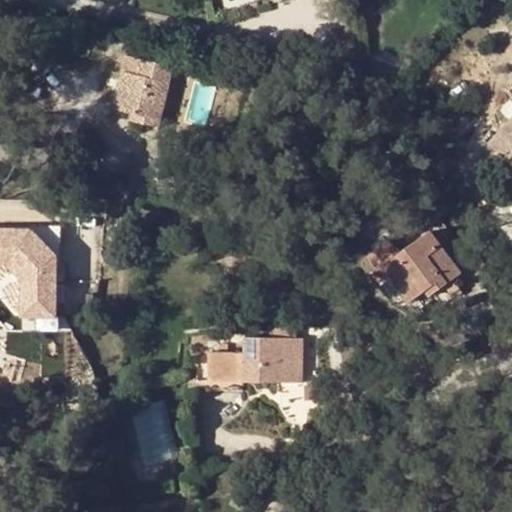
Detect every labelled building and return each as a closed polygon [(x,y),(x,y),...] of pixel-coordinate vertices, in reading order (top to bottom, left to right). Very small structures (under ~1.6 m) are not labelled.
[(137,76),(125,73),(116,111),(129,114),(160,120),(172,67),(140,60),(137,76)] [(209,124),(214,86),(195,84),(190,122),(209,124)] [(158,129),(160,120),(129,114),(128,122),(158,129)] [(511,123),(491,145),(511,165),(511,123)] [(31,230),(0,229),(0,262),(8,262),(26,278),(25,315),(56,315),(56,255),(31,230)] [(388,242),(367,258),(378,272),(372,277),(378,286),(389,278),(408,305),(425,293),(430,288),(435,294),(444,288),(454,280),(460,275),(428,232),(398,255),(388,242)] [(454,280),(444,288),(452,299),(462,291),(454,280)] [(430,288),(425,293),(429,299),(435,294),(430,288)] [(271,339),(296,339),(296,327),(271,326),(271,339)] [(303,340),(296,339),(271,339),(243,339),(243,354),(243,382),(302,383),(303,340)] [(209,353),(208,381),(243,382),(243,354),(209,353)] [(243,382),(208,381),(197,381),(197,391),(243,392),(243,382)] [(145,464),(177,460),(169,400),(137,404),(145,464)]
